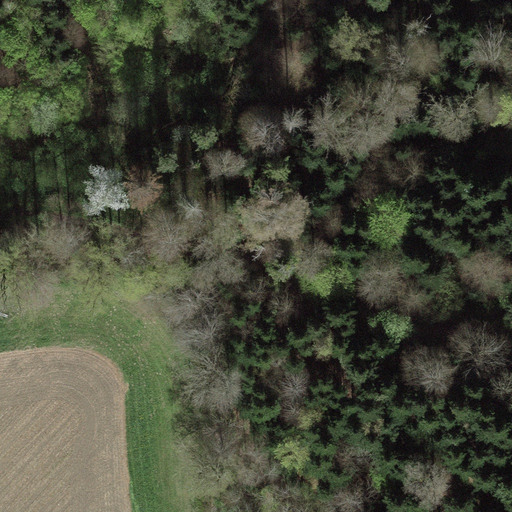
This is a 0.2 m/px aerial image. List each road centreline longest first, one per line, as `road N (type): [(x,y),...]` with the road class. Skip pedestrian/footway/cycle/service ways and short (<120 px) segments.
road 1 (track): [(206,511),(189,359),(156,248),(0,226)]
road 2 (track): [(156,248),(511,355)]
